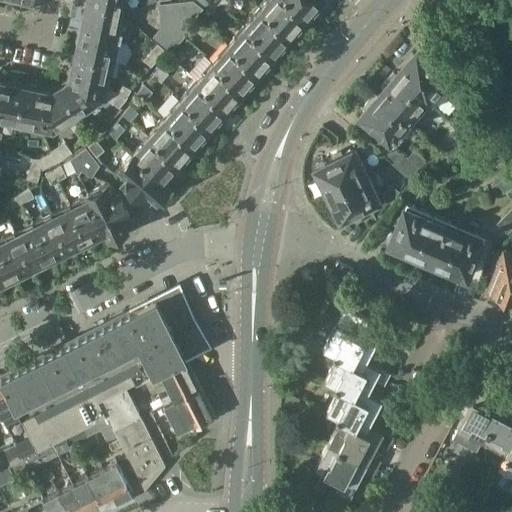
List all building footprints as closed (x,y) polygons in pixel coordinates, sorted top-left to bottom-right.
[(82,23),(81,30),(89,32),(116,38),(128,40),(132,19),(121,17),(123,5),(97,0),(87,0),(85,9),(85,12),(82,13),(81,22),(82,23)] [(178,0),(160,2),(160,14),(192,11),(189,9),(188,0),(178,0)] [(188,0),(189,9),(192,11),(195,14),(202,6),(195,0),(188,0)] [(234,0),(221,0),(219,2),(227,9),(234,0)] [(262,0),(259,4),(275,17),(275,20),(278,23),(280,22),(292,33),(298,26),(301,27),(308,19),(307,16),(308,15),(296,4),(294,5),(291,2),(290,2),(290,0),(262,0)] [(290,0),(290,2),(291,2),(294,5),(296,4),(308,15),(314,8),(317,9),(324,1),(324,0),(290,0)] [(258,37),(263,41),(265,39),(277,50),(282,45),(285,45),(292,37),(291,34),(292,33),(280,22),(278,23),(275,20),(275,17),(259,4),(244,21),(260,35),(258,37)] [(161,27),(169,28),(169,26),(169,25),(187,23),(195,14),(192,11),(160,14),(161,27)] [(277,50),(265,39),(263,41),(258,37),(260,35),(244,21),(228,40),(244,53),(242,56),(246,59),(248,58),(261,69),(267,62),(270,63),(277,55),(276,51),(277,50)] [(184,34),(187,23),(169,25),(169,26),(169,28),(168,30),(184,34)] [(168,30),(169,28),(161,27),(153,35),(171,49),(184,34),(168,30)] [(89,32),(81,30),(79,38),(77,39),(74,51),(112,60),(116,38),(89,32)] [(228,40),(212,58),(227,72),(226,74),(226,75),(228,76),(229,78),(232,76),(244,88),(251,81),(254,81),(261,73),(260,70),(261,69),(248,58),(246,59),(242,56),(244,53),(228,40)] [(158,42),(151,50),(159,58),(166,49),(158,42)] [(397,71),(430,100),(451,75),(429,57),(430,55),(431,53),(431,51),(431,50),(430,48),(430,47),(428,46),(427,45),(425,44),(423,45),(422,45),(420,46),(419,46),(414,52),(412,51),(401,63),(403,64),(397,71)] [(178,49),(171,57),(179,64),(186,56),(178,49)] [(152,66),(159,58),(151,50),(144,59),(152,66)] [(74,65),(72,72),(85,76),(89,81),(106,85),(112,60),(74,51),(72,63),(74,65)] [(227,72),(212,58),(205,54),(191,69),(195,72),(193,74),(211,89),(211,92),(215,97),(218,96),(229,105),(234,99),(237,100),(244,92),(243,89),(244,88),(232,76),(229,78),(228,76),(226,75),(226,74),(227,72)] [(169,73),(161,66),(153,74),(161,81),(169,73)] [(126,99),(127,97),(118,91),(118,92),(106,85),(89,81),(85,76),(72,72),(70,79),(68,78),(60,84),(72,103),(79,114),(103,98),(112,104),(113,102),(119,107),(126,99)] [(398,109),(412,122),(419,128),(428,119),(420,112),(430,100),(416,88),(412,89),(409,86),(408,82),(397,72),(395,73),(393,72),(383,83),(385,85),(378,93),(390,103),(390,107),(394,110),(398,109)] [(195,77),(180,95),(196,109),(195,111),(199,114),(201,113),(213,124),(219,117),(222,118),(229,109),(228,106),(229,105),(218,96),(215,97),(211,92),(211,89),(193,74),(193,75),(195,77)] [(0,98),(0,116),(18,120),(25,83),(13,80),(11,82),(4,80),(0,98)] [(25,83),(18,120),(44,125),(48,109),(42,102),(45,89),(38,88),(36,85),(25,83)] [(52,91),(45,89),(42,102),(48,109),(44,125),(58,128),(79,114),(72,103),(60,84),(53,89),(52,91)] [(123,84),(118,91),(127,97),(131,88),(123,84)] [(138,91),(146,98),(152,91),(144,84),(138,91)] [(367,106),(360,114),(362,116),(361,118),(367,122),(390,142),(381,152),(409,176),(418,166),(427,161),(415,150),(408,158),(392,144),(412,122),(398,109),(394,110),(390,107),(390,103),(378,93),(377,94),(375,93),(365,105),(367,106)] [(206,136),(213,128),(212,125),(213,124),(201,113),(199,114),(195,111),(196,109),(180,95),(163,114),(165,115),(165,114),(179,127),(179,129),(179,130),(181,131),(183,133),(185,132),(197,142),(202,135),(206,136)] [(131,105),(124,113),(132,120),(138,112),(131,105)] [(452,113),(457,128),(466,124),(469,134),(480,127),(472,106),(452,113)] [(124,113),(109,131),(117,139),(132,120),(124,113)] [(163,114),(146,133),(147,134),(149,133),(164,145),(163,147),(163,149),(165,151),(167,151),(168,150),(180,160),(186,154),(190,154),(197,146),(196,143),(197,142),(185,132),(183,133),(181,131),(179,130),(179,129),(179,127),(165,114),(165,115),(163,114)] [(146,133),(131,150),(148,164),(146,167),(150,170),(153,169),(164,179),(165,179),(170,172),(173,173),(180,165),(179,162),(180,160),(168,150),(167,151),(165,151),(163,149),(163,147),(164,145),(149,133),(147,134),(146,133)] [(492,159),(477,133),(461,142),(475,165),(492,159)] [(370,153),(376,146),(365,137),(359,144),(370,153)] [(98,139),(90,145),(97,156),(106,150),(98,139)] [(57,162),(51,150),(47,140),(35,145),(39,156),(42,156),(42,170),(57,162)] [(64,141),(51,150),(57,162),(72,152),(64,141)] [(70,158),(74,168),(78,176),(81,171),(90,177),(99,165),(85,147),(70,158)] [(318,177),(325,193),(366,173),(354,147),(324,161),(317,162),(317,165),(315,166),(320,176),(318,177)] [(171,184),(165,179),(164,179),(153,169),(150,170),(146,167),(148,164),(131,150),(117,167),(128,176),(124,180),(148,201),(154,195),(158,198),(171,184)] [(33,158),(30,167),(41,171),(42,170),(42,156),(39,156),(40,158),(33,158)] [(74,168),(70,158),(53,167),(59,180),(66,176),(64,172),(74,168)] [(41,171),(30,167),(27,178),(38,181),(41,171)] [(59,180),(53,167),(44,172),(50,184),(59,180)] [(366,173),(325,193),(333,209),(335,208),(340,218),(379,199),(366,173)] [(511,178),(511,176),(495,186),(500,195),(511,186),(511,178)] [(115,191),(111,183),(90,194),(107,229),(110,236),(128,227),(126,223),(134,219),(120,189),(115,191)] [(389,201),(398,189),(390,183),(381,194),(389,201)] [(29,189),(21,194),(24,201),(33,196),(29,189)] [(21,194),(9,200),(12,207),(24,201),(21,194)] [(100,232),(107,229),(90,194),(72,203),(89,237),(92,238),(100,235),(100,232)] [(398,250),(414,257),(433,214),(405,202),(393,232),(388,236),(388,240),(390,241),(389,243),(399,247),(398,250)] [(53,212),(72,249),(82,244),(82,241),(89,237),(72,203),(53,212)] [(511,203),(496,220),(507,231),(511,225),(511,203)] [(72,249),(53,212),(35,220),(39,227),(53,255),(58,252),(61,254),(72,249)] [(431,261),(440,265),(457,224),(433,214),(414,257),(429,263),(431,261)] [(39,227),(35,220),(17,230),(24,245),(35,267),(45,261),(45,259),(53,255),(39,227)] [(484,236),(457,224),(440,265),(442,266),(441,268),(456,275),(457,272),(467,277),(484,236)] [(24,245),(17,230),(0,237),(0,243),(15,274),(21,271),(23,273),(35,267),(24,245)] [(0,284),(8,280),(9,277),(15,274),(0,243),(0,284)] [(490,289),(511,298),(511,252),(505,250),(490,289)] [(180,285),(157,297),(171,326),(184,351),(185,354),(186,355),(186,356),(187,358),(211,346),(180,285)] [(132,309),(124,313),(138,343),(171,326),(157,297),(132,309)] [(323,347),(337,354),(342,345),(367,358),(373,347),(383,352),(389,339),(366,327),(370,319),(368,318),(369,318),(348,307),(346,306),(338,322),(337,321),(323,347)] [(54,348),(0,375),(17,408),(22,418),(30,433),(31,436),(38,450),(50,443),(66,435),(82,426),(83,426),(106,414),(99,401),(98,399),(126,385),(153,372),(138,343),(124,313),(78,336),(80,338),(70,343),(69,342),(63,345),(64,346),(55,350),(54,348)] [(171,326),(138,343),(153,372),(160,369),(186,355),(185,354),(184,351),(171,326)] [(390,371),(367,358),(342,345),(337,354),(325,378),(339,386),(344,377),(368,390),(374,378),(384,383),(390,371)] [(186,355),(160,369),(170,391),(162,395),(165,402),(173,398),(200,384),(187,358),(186,356),(186,355)] [(458,425),(452,435),(477,448),(483,438),(508,389),(500,385),(495,395),(483,388),(488,379),(476,372),(463,398),(459,396),(455,403),(457,409),(464,413),(458,425)] [(0,375),(0,374),(0,409),(3,415),(8,425),(22,418),(17,408),(0,375)] [(393,403),(368,390),(344,377),(339,386),(326,410),(340,417),(345,408),(370,421),(376,409),(386,415),(393,403)] [(173,398),(165,402),(172,415),(169,417),(178,432),(189,426),(190,427),(215,414),(200,384),(173,398)] [(126,387),(99,401),(106,414),(111,423),(111,424),(113,428),(141,415),(126,387)] [(511,390),(508,389),(483,438),(506,450),(511,438),(511,403),(511,400),(511,390)] [(345,408),(340,417),(328,441),(377,466),(381,458),(371,453),(378,441),(387,447),(394,434),(370,421),(345,408)] [(106,414),(83,426),(88,435),(101,428),(107,440),(117,435),(113,428),(111,424),(111,423),(106,414)] [(141,415),(113,428),(117,435),(117,436),(124,448),(151,434),(141,415)] [(82,426),(66,435),(70,443),(88,435),(83,426),(82,426)] [(151,434),(124,448),(144,488),(166,463),(151,434)] [(66,435),(50,443),(57,455),(72,447),(70,443),(66,435)] [(31,436),(16,443),(23,457),(38,450),(31,436)] [(511,438),(506,450),(498,465),(511,471),(511,438)] [(340,488),(360,498),(367,486),(357,481),(363,469),(373,474),(377,466),(328,441),(315,465),(323,469),(315,483),(336,495),(340,488)] [(1,449),(0,449),(8,464),(9,464),(23,457),(16,443),(15,443),(2,450),(1,449)] [(50,443),(38,450),(44,461),(57,455),(50,443)] [(38,450),(23,457),(29,469),(44,461),(38,450)] [(23,457),(9,464),(15,476),(29,469),(23,457)] [(117,461),(102,468),(118,501),(134,493),(117,461)] [(0,468),(0,483),(15,476),(9,464),(8,464),(0,468)] [(118,501),(102,468),(102,467),(87,475),(100,500),(104,508),(118,501)] [(87,475),(72,482),(87,511),(96,511),(104,508),(100,500),(87,475)] [(61,497),(68,511),(87,511),(72,482),(57,489),(61,497)] [(57,489),(43,497),(50,511),(68,511),(61,497),(57,489)] [(28,504),(29,505),(32,511),(50,511),(43,497),(28,504)] [(333,511),(333,503),(317,504),(317,511),(333,511)]
